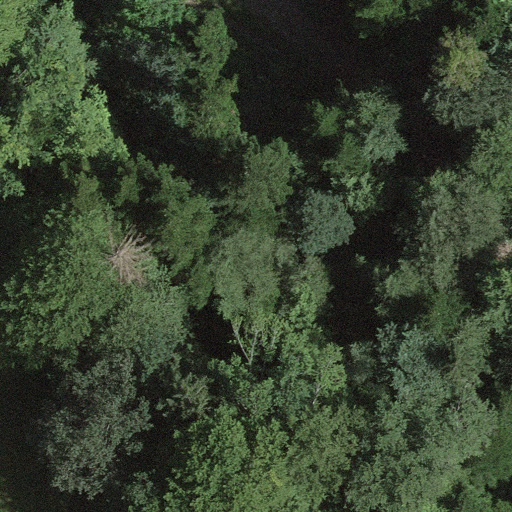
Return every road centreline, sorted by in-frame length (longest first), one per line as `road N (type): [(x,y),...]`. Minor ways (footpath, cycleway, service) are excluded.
road 1 (track): [(264,0),(378,98),(461,202),(511,246)]
road 2 (track): [(0,245),(53,297),(199,511)]
